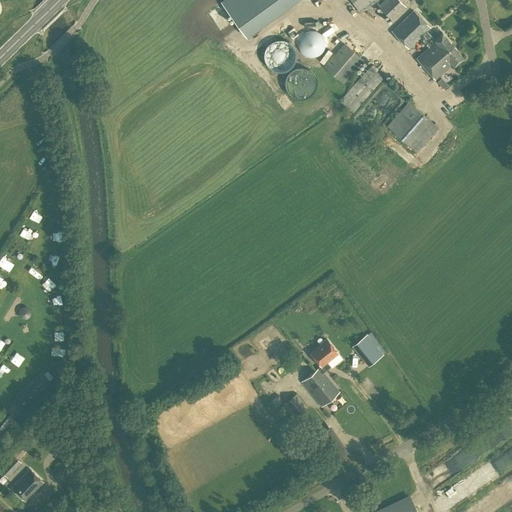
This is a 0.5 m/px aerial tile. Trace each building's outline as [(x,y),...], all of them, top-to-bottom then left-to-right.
[(222,0),(220,2),(247,38),(298,0),(222,0)] [(350,0),(360,13),(377,0),(350,0)] [(392,20),(406,7),(399,0),(384,0),(378,6),(392,20)] [(454,45),(442,32),(435,39),(426,31),(430,27),(413,10),(392,31),(408,48),(422,34),(425,37),(422,39),(429,47),(417,58),(428,69),(454,45)] [(343,84),(364,59),(344,43),(323,67),(343,84)] [(454,45),(428,69),(435,77),(452,62),(454,64),(464,56),(454,45)] [(369,67),(355,83),(339,101),(352,112),(382,78),(374,72),(377,68),(373,64),(370,68),(369,67)] [(377,115),(379,118),(399,103),(391,92),(366,110),(372,119),(377,115)] [(416,152),(438,128),(408,101),(386,126),(416,152)] [(33,242),(33,232),(21,232),(20,242),(33,242)] [(0,264),(0,267),(10,273),(17,261),(5,255),(0,264)] [(41,280),(47,271),(37,264),(31,273),(41,280)] [(67,312),(57,313),(58,321),(68,321),(67,312)] [(367,334),(352,346),(368,366),(383,354),(367,334)] [(321,406),(339,391),(323,372),(329,367),(325,362),(337,352),(327,339),(310,352),(321,365),(301,381),(321,406)] [(18,352),(25,360),(29,357),(22,349),(18,352)] [(16,353),(13,358),(23,365),(26,360),(16,353)] [(349,378),(366,367),(360,359),(344,370),(349,378)] [(0,369),(0,370),(7,378),(15,372),(8,363),(0,369)] [(23,405),(50,381),(41,371),(14,395),(23,405)] [(294,418),(307,407),(296,393),(283,403),(294,418)] [(48,422),(42,429),(48,434),(54,426),(48,422)] [(339,438),(319,451),(328,465),(348,451),(339,438)] [(7,477),(21,462),(14,456),(0,471),(7,477)] [(85,477),(89,472),(79,464),(75,469),(85,477)] [(25,501),(43,482),(30,469),(11,487),(25,501)] [(376,511),(417,511),(410,496),(376,511)]
